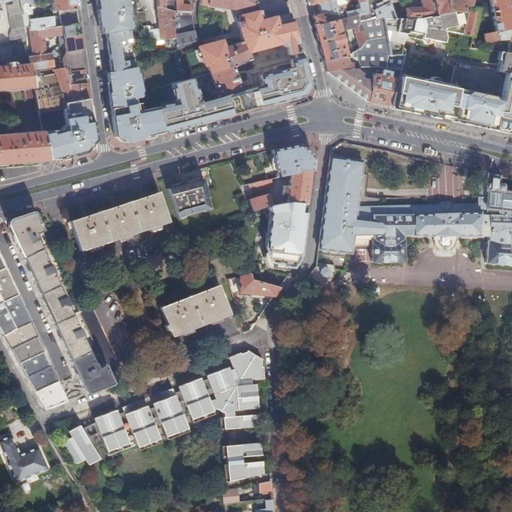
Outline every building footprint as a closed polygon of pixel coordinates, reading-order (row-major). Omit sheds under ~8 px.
[(0,0),(0,2),(8,0),(13,0),(14,4),(9,5),(12,31),(10,36),(5,33),(0,34),(0,42),(27,38),(25,27),(21,2),(20,0),(0,0)] [(20,0),(21,2),(25,27),(31,26),(31,30),(42,29),(54,28),(53,17),(30,20),(30,14),(32,14),(32,7),(33,7),(32,0),(51,0),(53,12),(65,11),(65,20),(60,21),(60,27),(63,26),(78,23),(75,0),(20,0)] [(97,0),(99,11),(97,11),(100,30),(101,30),(102,35),(105,34),(128,30),(130,30),(131,28),(131,23),(129,23),(128,16),(129,13),(127,0),(97,0)] [(157,0),(158,7),(165,9),(164,0),(157,0)] [(175,0),(164,0),(165,9),(174,11),(176,12),(175,0)] [(175,0),(176,12),(174,11),(174,26),(175,35),(176,37),(178,45),(196,41),(195,30),(191,14),(192,12),(193,5),(188,5),(181,3),(181,0),(188,0),(189,2),(193,2),(193,0),(175,0)] [(199,0),(199,4),(225,7),(232,8),(245,5),(255,2),(254,0),(199,0)] [(306,0),(311,15),(320,13),(321,18),(330,17),(329,12),(336,12),(335,5),(333,0),(306,0)] [(343,0),(343,1),(347,0),(358,0),(359,3),(359,9),(345,13),(346,18),(357,15),(367,12),(365,0),(343,0)] [(365,0),(367,12),(368,12),(368,18),(375,15),(373,10),(376,9),(375,4),(377,2),(379,0),(365,0)] [(379,0),(377,2),(375,4),(376,9),(388,2),(387,0),(379,0)] [(419,0),(420,7),(404,8),(405,17),(424,16),(434,14),(431,0),(419,0)] [(431,0),(434,14),(453,10),(466,12),(469,5),(470,0),(431,0)] [(511,0),(488,0),(494,32),(511,28),(511,0)] [(376,9),(373,10),(375,15),(376,17),(382,16),(382,18),(393,17),(389,2),(388,2),(376,9)] [(344,4),(335,5),(336,12),(338,20),(340,19),(346,18),(345,13),(344,4)] [(469,5),(466,12),(461,30),(460,33),(472,36),(473,35),(479,7),(469,5)] [(158,7),(157,7),(159,29),(174,26),(174,11),(165,9),(158,7)] [(243,45),(246,52),(270,46),(282,42),(283,46),(287,45),(289,54),(293,53),(300,51),(299,46),(290,12),(262,20),(259,10),(248,13),(235,16),(242,42),(243,45)] [(385,37),(388,56),(400,54),(401,53),(399,53),(403,34),(407,32),(419,34),(419,37),(435,41),(436,37),(435,33),(442,31),(441,28),(446,27),(461,30),(466,12),(453,10),(434,14),(424,16),(405,17),(393,17),(382,18),(385,37)] [(314,23),(312,24),(323,60),(346,56),(337,20),(338,20),(336,12),(329,12),(330,17),(321,18),(320,13),(311,15),(314,23)] [(367,12),(357,15),(359,20),(368,18),(368,12),(367,12)] [(364,40),(361,44),(358,48),(346,56),(323,60),(326,70),(340,69),(356,68),(371,66),(387,68),(400,69),(403,54),(400,54),(388,56),(385,37),(382,18),(382,16),(376,17),(375,15),(368,18),(359,20),(364,40)] [(342,30),(352,28),(358,48),(361,44),(364,40),(359,20),(357,15),(346,18),(340,19),(342,30)] [(63,34),(59,35),(60,45),(64,41),(65,40),(65,37),(80,35),(78,23),(63,26),(63,32),(63,34)] [(31,30),(30,30),(33,56),(45,54),(44,38),(59,35),(63,34),(63,32),(63,26),(60,27),(54,28),(42,29),(31,30)] [(174,26),(159,29),(161,40),(176,37),(175,35),(174,26)] [(483,41),(507,38),(507,51),(511,51),(511,28),(494,32),(482,34),(483,41)] [(128,30),(105,34),(111,72),(121,70),(135,67),(131,46),(128,30)] [(53,69),(53,70),(64,69),(83,66),(80,50),(82,49),(80,35),(65,37),(65,40),(64,41),(65,46),(66,52),(62,60),(63,61),(52,63),(53,69)] [(0,90),(34,87),(33,78),(31,69),(29,57),(27,38),(0,42),(0,90)] [(222,40),(199,47),(206,66),(208,65),(211,73),(220,71),(232,66),(225,48),(222,40)] [(233,67),(250,59),(246,52),(243,45),(242,42),(234,45),(236,50),(232,51),(231,46),(225,48),(232,66),(220,71),(211,73),(219,97),(229,94),(229,95),(242,91),(242,90),(233,67)] [(174,104),(156,107),(159,115),(159,116),(163,132),(163,133),(176,129),(224,116),(268,104),(282,100),(301,95),(309,83),(305,71),(303,61),(302,59),(300,51),(293,53),(294,58),(289,59),(291,67),(259,76),(261,85),(250,88),(242,91),(229,95),(229,94),(219,97),(213,99),(212,97),(199,101),(191,79),(187,80),(186,80),(176,83),(172,84),(171,84),(177,105),(175,105),(174,104)] [(395,91),(391,90),(388,105),(388,106),(396,108),(414,111),(417,112),(425,113),(438,116),(438,115),(469,121),(469,119),(477,120),(476,125),(493,128),(493,125),(510,129),(511,126),(511,51),(507,51),(502,51),(499,64),(503,64),(501,71),(498,71),(497,70),(497,71),(491,68),(487,67),(483,67),(479,67),(459,63),(459,66),(454,65),(449,87),(436,84),(437,81),(420,78),(420,81),(398,76),(398,78),(395,91)] [(33,56),(29,57),(31,69),(36,69),(49,66),(50,70),(53,69),(52,63),(52,59),(51,53),(45,54),(33,56)] [(326,71),(328,73),(368,101),(371,72),(371,66),(356,68),(340,69),(326,70),(326,71)] [(387,68),(371,66),(371,72),(386,75),(387,70),(387,68)] [(121,70),(111,72),(107,72),(110,92),(108,93),(109,98),(114,131),(115,136),(127,142),(135,140),(143,138),(145,138),(144,137),(163,132),(159,116),(159,115),(156,107),(137,111),(134,99),(139,98),(140,98),(140,97),(140,96),(140,93),(141,92),(138,74),(136,74),(135,67),(121,70)] [(85,70),(69,71),(69,78),(85,77),(85,70)] [(386,75),(371,72),(368,101),(388,105),(391,90),(395,91),(398,78),(389,76),(391,71),(387,70),(386,75)] [(55,74),(61,98),(62,98),(71,95),(72,99),(72,100),(89,98),(87,85),(78,85),(69,86),(65,72),(54,74),(55,74)] [(34,87),(39,113),(58,108),(58,109),(63,108),(64,108),(63,101),(62,98),(61,98),(55,74),(54,74),(37,78),(33,78),(34,87)] [(59,130),(50,131),(51,132),(43,135),(49,160),(66,156),(66,158),(85,152),(95,140),(91,114),(91,112),(90,103),(89,98),(72,100),(72,99),(63,101),(64,108),(63,108),(66,128),(59,130)] [(43,131),(0,135),(0,168),(38,165),(37,161),(49,160),(43,135),(43,131)] [(285,148),(271,151),(276,178),(290,175),(310,171),(308,165),(311,165),(312,158),(299,145),(298,145),(286,148),(285,148)] [(366,160),(336,155),(321,249),(325,250),(325,254),(342,257),(349,258),(350,253),(354,254),(355,246),(359,246),(359,248),(368,248),(369,245),(373,245),(373,261),(405,262),(405,241),(404,241),(404,236),(414,236),(415,236),(435,237),(435,236),(459,236),(459,237),(483,238),(491,237),(491,217),(488,216),(490,191),(489,191),(490,175),(481,172),(481,198),(479,198),(480,204),(453,204),(453,202),(447,202),(440,202),(439,204),(359,206),(366,160)] [(207,198),(208,197),(199,169),(178,175),(182,185),(167,188),(178,217),(183,215),(210,208),(207,198)] [(279,195),(287,195),(287,202),(289,201),(302,202),(306,203),(306,202),(310,171),(290,175),(288,187),(280,186),(279,195)] [(511,215),(511,217),(502,216),(502,211),(511,211),(511,191),(505,191),(505,188),(504,187),(503,185),(500,185),(501,178),(498,177),(495,176),(492,176),(490,175),(489,191),(490,191),(488,216),(491,217),(491,237),(492,237),(491,243),(490,243),(490,265),(511,265),(511,215)] [(271,179),(254,182),(256,190),(272,187),(271,179)] [(254,182),(239,185),(241,190),(246,192),(256,190),(254,182)] [(159,192),(129,202),(140,231),(168,221),(159,192)] [(269,194),(248,201),(251,211),(266,207),(271,205),(269,194)] [(283,265),(283,267),(293,268),(298,260),(302,235),(300,233),(295,232),(296,226),(301,227),(303,225),(304,214),(300,214),(302,202),(289,201),(287,202),(271,205),(266,207),(268,215),(264,250),(272,263),(283,265)] [(70,221),(80,251),(140,231),(129,202),(70,221)] [(8,226),(22,258),(39,294),(52,323),(69,360),(83,389),(90,392),(112,384),(108,375),(104,365),(97,368),(95,362),(93,363),(88,351),(80,334),(82,334),(79,328),(78,328),(71,315),(66,303),(67,303),(64,296),(63,296),(58,285),(52,272),(52,271),(50,265),(48,265),(41,249),(36,238),(37,237),(35,233),(42,230),(34,212),(20,216),(11,219),(8,226)] [(5,267),(0,269),(0,297),(2,302),(17,295),(5,267)] [(322,269),(321,273),(323,277),(327,278),(330,276),(332,272),(329,268),(325,267),(322,269)] [(249,274),(240,276),(239,290),(238,293),(273,296),(279,288),(250,280),(249,274)] [(240,276),(228,280),(232,292),(239,290),(240,276)] [(166,330),(168,329),(171,336),(229,314),(218,285),(159,307),(166,324),(164,325),(166,330)] [(17,295),(2,302),(16,328),(30,322),(17,295)] [(90,299),(76,304),(104,365),(108,375),(122,370),(90,299)] [(2,302),(0,302),(0,331),(3,336),(16,328),(2,302)] [(30,322),(16,328),(3,336),(10,349),(36,336),(30,322)] [(36,336),(10,349),(18,363),(43,351),(36,336)] [(43,351),(18,363),(26,377),(50,366),(43,351)] [(179,386),(193,422),(194,422),(215,414),(214,410),(217,408),(225,413),(226,417),(221,417),(222,429),(261,426),(260,414),(235,416),(234,410),(260,408),(257,384),(253,385),(253,380),(266,379),(265,367),(263,367),(263,361),(264,359),(261,357),(260,358),(256,356),(253,355),(253,353),(249,351),(249,352),(243,354),(242,353),(230,357),(235,369),(231,370),(229,367),(207,376),(216,398),(210,401),(202,378),(179,386)] [(50,366),(26,377),(34,391),(57,381),(50,366)] [(42,404),(50,407),(61,403),(64,396),(57,381),(34,391),(42,404)] [(176,395),(154,404),(166,435),(188,427),(176,395)] [(120,414),(133,410),(131,404),(119,408),(120,414)] [(126,416),(138,447),(160,439),(148,407),(126,416)] [(110,457),(132,448),(117,410),(95,419),(110,457)] [(90,465),(101,459),(80,425),(70,431),(74,437),(63,443),(77,465),(87,459),(90,465)] [(0,448),(5,459),(4,460),(14,482),(46,466),(36,445),(19,453),(9,434),(0,438),(0,448)] [(227,482),(265,473),(264,461),(244,463),(244,457),(263,455),(262,443),(224,446),(225,458),(227,458),(227,464),(225,464),(227,482)] [(253,484),(254,493),(272,491),(271,480),(253,484)] [(237,489),(222,490),(223,504),(224,504),(238,502),(237,489)]
